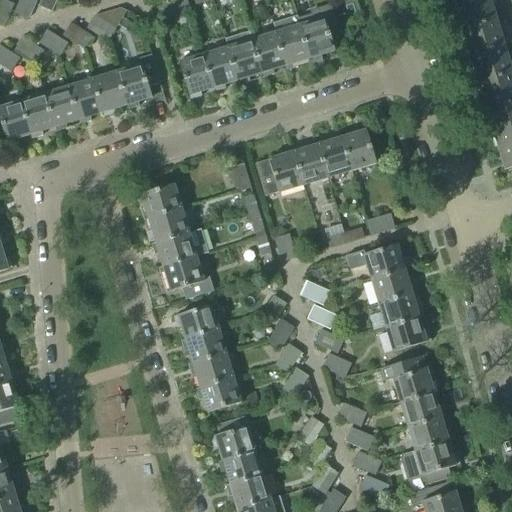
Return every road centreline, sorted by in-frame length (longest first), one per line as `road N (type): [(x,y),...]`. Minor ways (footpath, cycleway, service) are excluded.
road 1 (residential): [(70,511),(47,204),(51,187),(91,170)]
road 2 (residential): [(195,511),(91,170)]
road 3 (residential): [(91,170),(420,73)]
road 4 (residential): [(511,400),(463,223)]
road 5 (residential): [(463,223),(420,73)]
